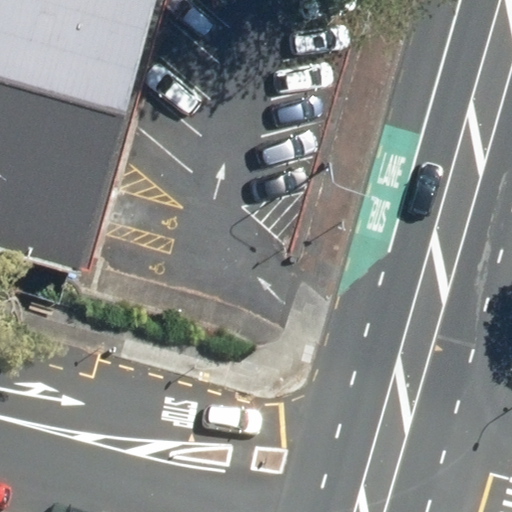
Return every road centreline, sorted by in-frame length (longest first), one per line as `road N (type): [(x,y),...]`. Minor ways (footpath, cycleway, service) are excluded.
road 1 (primary): [(511,19),(417,340)]
road 2 (residential): [(72,434),(192,413),(296,425),(363,449)]
road 3 (residential): [(271,511),(163,490),(72,434)]
road 4 (primary): [(417,340),(404,465)]
road 5 (primary): [(363,449),(417,340)]
